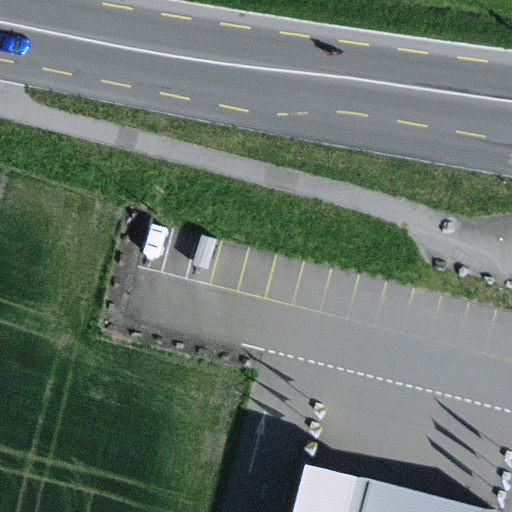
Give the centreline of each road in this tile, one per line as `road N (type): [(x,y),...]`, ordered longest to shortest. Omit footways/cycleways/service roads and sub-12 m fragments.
road 1 (primary): [(511,101),(0,21)]
road 2 (residential): [(511,388),(152,294)]
